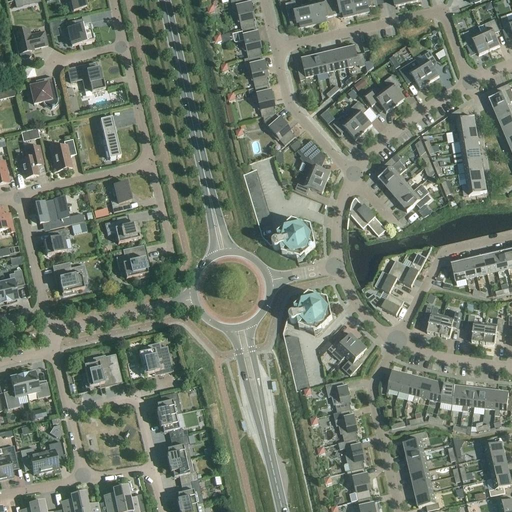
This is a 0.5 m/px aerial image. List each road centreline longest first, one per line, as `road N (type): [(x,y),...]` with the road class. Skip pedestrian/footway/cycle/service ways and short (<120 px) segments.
road 1 (residential): [(469,84),(438,12),(275,49)]
road 2 (residential): [(396,342),(372,400),(398,511)]
road 3 (residential): [(511,236),(443,252),(396,342)]
road 4 (residential): [(275,49),(287,102),(353,177)]
road 5 (residential): [(469,84),(408,122),(353,177)]
road 6 (residential): [(194,299),(50,332)]
road 7 (residential): [(153,470),(136,396),(69,412)]
road 8 (tertiary): [(164,0),(194,133)]
road 9 (residential): [(19,195),(150,165)]
road 10 (tertiary): [(269,452),(250,324)]
road 11 (tertiary): [(230,329),(269,452)]
road 12 (tertiary): [(231,253),(194,133)]
road 13 (tertiary): [(194,133),(216,256)]
road 14 (residential): [(150,165),(123,47)]
road 15 (residential): [(45,313),(19,195)]
